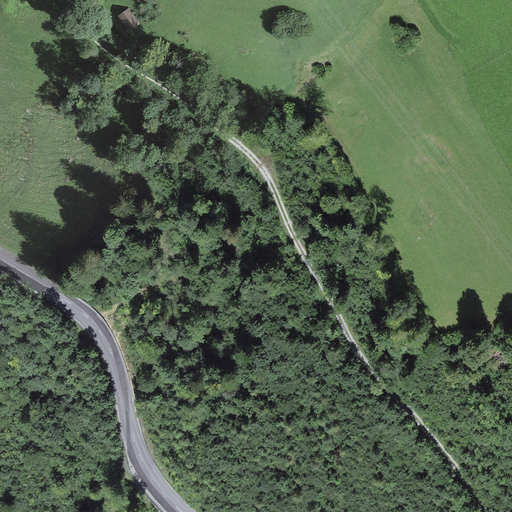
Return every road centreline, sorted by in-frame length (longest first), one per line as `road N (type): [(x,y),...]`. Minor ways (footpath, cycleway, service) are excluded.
road 1 (track): [(59,0),(102,48),(185,100),(263,167),(361,360),(490,511)]
road 2 (secondary): [(0,259),(93,321),(111,352),(140,455),(183,511)]
